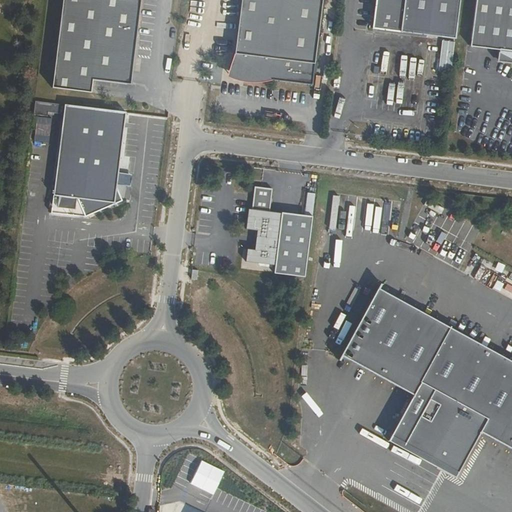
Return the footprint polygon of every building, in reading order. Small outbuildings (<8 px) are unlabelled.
[(140,0),(63,0),(52,88),(91,93),(93,80),(127,84),(132,44),(135,44),(140,0)] [(314,84),(323,0),(240,0),(235,53),(231,67),(245,79),(260,81),(273,79),(314,84)] [(455,39),(459,0),(375,0),(372,29),(455,39)] [(511,0),(475,0),(470,47),(500,51),(499,61),(511,62),(511,0)] [(441,40),(439,72),(452,72),(453,41),(441,40)] [(132,44),(127,84),(130,85),(135,44),(132,44)] [(127,114),(67,106),(53,213),(85,217),(122,202),(117,191),(127,114)] [(34,136),(49,137),(50,123),(35,123),(34,136)] [(271,189),(254,187),(251,209),(247,209),(244,230),(255,231),(253,250),(246,249),(244,261),(275,265),(274,272),(302,276),(310,218),(268,213),(271,189)] [(313,215),(313,193),(306,193),(305,215),(313,215)] [(511,449),(511,362),(378,289),(341,356),(413,396),(391,436),(458,473),(481,433),(511,449)]
